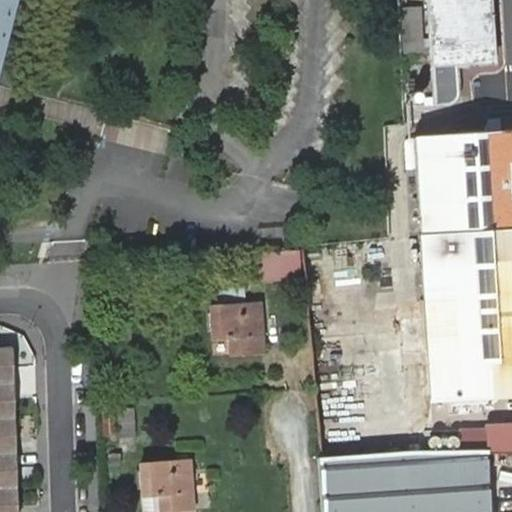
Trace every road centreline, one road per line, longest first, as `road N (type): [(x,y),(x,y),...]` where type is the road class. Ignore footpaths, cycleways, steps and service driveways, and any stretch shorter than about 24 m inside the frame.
road 1 (residential): [(65,511),(58,338),(45,310),(0,301)]
road 2 (unknown): [(301,511),(284,361)]
